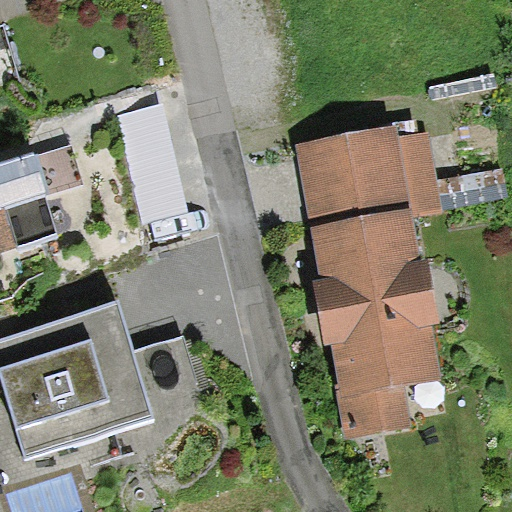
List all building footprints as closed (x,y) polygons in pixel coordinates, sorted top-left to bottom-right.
[(0,89),(22,84),(6,29),(0,30),(0,89)] [(165,106),(118,116),(143,227),(189,217),(165,106)] [(399,135),(298,152),(321,291),(315,292),(325,356),(333,355),(348,442),(410,431),(404,396),(442,390),(434,340),(441,338),(430,274),(423,275),(414,225),(445,219),(444,216),(509,205),(504,177),(440,188),(432,138),(401,144),(399,135)] [(73,152),(0,172),(0,223),(8,221),(19,259),(59,247),(46,201),(84,191),(73,152)] [(120,314),(0,347),(0,381),(23,465),(153,429),(151,422),(204,407),(186,341),(132,356),(120,314)]
